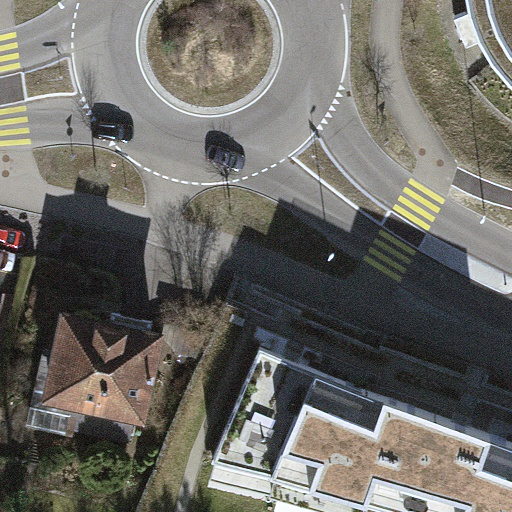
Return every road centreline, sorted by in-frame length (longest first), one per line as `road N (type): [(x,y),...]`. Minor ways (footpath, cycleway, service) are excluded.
road 1 (secondary): [(280,119),(399,227),(511,288)]
road 2 (secondary): [(107,66),(133,113),(179,142),(232,144),(280,119)]
road 3 (secondary): [(280,119),(311,71),(306,0)]
